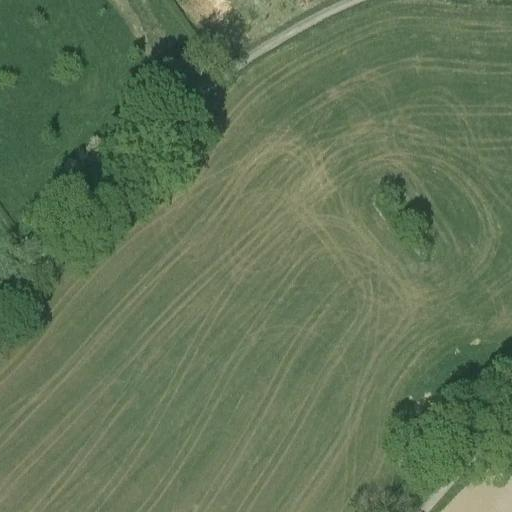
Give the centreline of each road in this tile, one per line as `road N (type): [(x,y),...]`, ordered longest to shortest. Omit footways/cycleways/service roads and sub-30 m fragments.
road 1 (unclassified): [(353,0),(210,85),(0,320)]
road 2 (unclassified): [(421,511),(511,417)]
